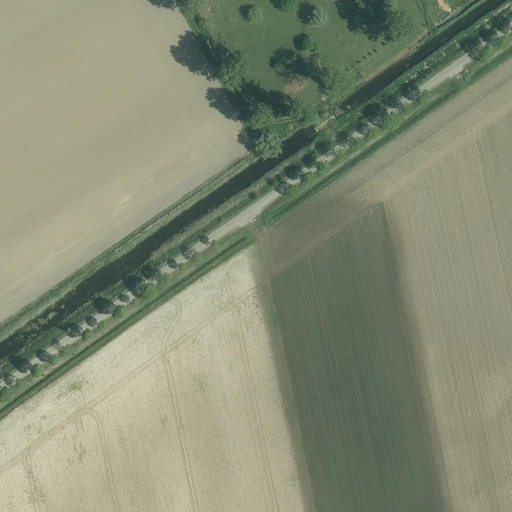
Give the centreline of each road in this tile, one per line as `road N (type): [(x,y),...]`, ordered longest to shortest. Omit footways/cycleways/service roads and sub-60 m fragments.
road 1 (unclassified): [(0,388),(511,27)]
road 2 (track): [(175,0),(246,136),(308,109),(337,149)]
